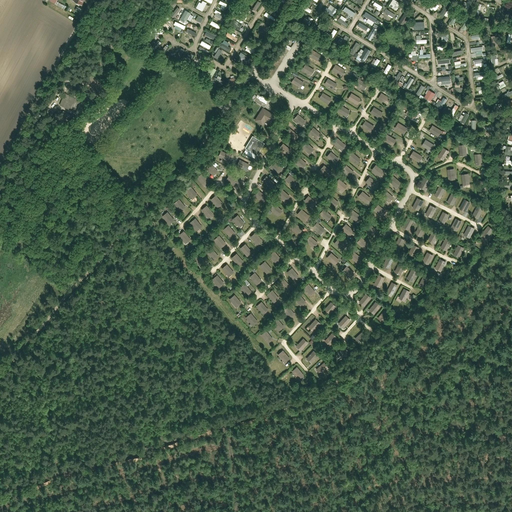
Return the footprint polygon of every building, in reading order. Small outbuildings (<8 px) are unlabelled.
[(48,0),(47,2),(63,11),(66,5),(57,0),(56,0),(48,0)] [(309,57),(318,63),(321,57),(312,51),(309,57)] [(301,71),(310,77),(314,71),(305,65),(301,71)] [(332,71),(341,77),(345,71),(336,65),(332,71)] [(291,83),(300,89),(304,84),(295,78),(291,83)] [(324,85),(333,91),(337,85),(328,79),(324,85)] [(355,85),(364,91),(367,85),(358,79),(355,85)] [(318,99),(327,105),(331,100),(322,94),(318,99)] [(347,100),(356,106),(360,100),(351,94),(347,100)] [(378,99),(387,105),(391,100),(382,94),(378,99)] [(268,101),(257,95),(252,102),(262,108),(263,109),(268,101)] [(337,112),(346,118),(350,112),(341,106),(337,112)] [(275,116),(262,108),(254,121),(262,126),(265,122),(270,125),(275,116)] [(370,114),(379,120),(383,114),(374,108),(370,114)] [(405,115),(414,121),(418,115),(408,109),(405,115)] [(294,119),(301,126),(306,121),(299,114),(294,119)] [(362,127),(371,133),(374,127),(365,121),(362,127)] [(395,129),(404,135),(407,129),(398,124),(395,129)] [(429,132),(438,138),(442,132),(433,126),(429,132)] [(309,132),(317,139),(322,134),(314,127),(309,132)] [(287,134),(294,140),(299,135),(292,129),(287,134)] [(252,134),(245,147),(257,154),(264,141),(252,134)] [(383,141),(393,147),(396,141),(387,135),(383,141)] [(334,143),(341,150),(346,145),(338,138),(334,143)] [(422,147),(431,153),(434,147),(425,141),(422,147)] [(278,148),(286,154),(291,149),(283,142),(278,148)] [(302,147),(310,154),(315,149),(307,142),(302,147)] [(458,146),(460,157),(467,156),(465,146),(458,146)] [(444,162),(449,152),(443,149),(437,158),(444,162)] [(218,156),(227,160),(230,154),(221,150),(218,156)] [(327,156),(334,163),(339,158),(331,151),(327,156)] [(349,157),(356,164),(361,158),(353,152),(349,157)] [(410,158),(419,164),(423,158),(414,152),(410,158)] [(474,156),(476,166),(483,165),(481,155),(474,156)] [(294,161),(301,168),(306,163),(299,156),(294,161)] [(237,165),(246,169),(249,163),(240,159),(237,165)] [(270,165),(277,172),(282,167),(274,160),(270,165)] [(206,167),(212,174),(218,170),(211,162),(206,167)] [(319,169),(326,176),(331,171),(323,164),(319,169)] [(342,170),(349,176),(354,171),(346,164),(342,170)] [(372,169),(379,176),(384,171),(377,164),(372,169)] [(447,169),(448,179),(455,178),(454,168),(447,169)] [(197,177),(203,185),(209,180),(202,172),(197,177)] [(285,179),(293,185),(297,180),(290,173),(285,179)] [(461,174),(463,184),(470,183),(468,173),(461,174)] [(243,180),(229,174),(226,180),(240,187),(243,180)] [(262,180),(269,187),(274,182),(267,175),(262,180)] [(312,182),(320,188),(324,183),(317,176),(312,182)] [(366,181),(373,188),(378,183),(370,176),(366,181)] [(389,181),(396,188),(401,182),(393,176),(389,181)] [(425,190),(430,180),(424,177),(419,186),(425,190)] [(335,184),(342,190),(347,185),(340,178),(335,184)] [(479,180),(481,191),(488,190),(486,179),(479,180)] [(185,190),(192,198),(197,193),(191,185),(185,190)] [(440,197),(445,188),(439,185),(434,194),(440,197)] [(277,194),(285,200),(290,195),(282,188),(277,194)] [(255,194),(262,201),(267,196),(260,189),(255,194)] [(382,195),(389,202),(394,197),(387,190),(382,195)] [(358,196),(366,202),(370,197),(363,191),(358,196)] [(453,205),(458,195),(452,192),(447,201),(453,205)] [(211,199),(217,207),(222,202),(216,195),(211,199)] [(305,200),(312,207),(317,202),(309,195),(305,200)] [(327,200),(334,207),(339,202),(331,195),(327,200)] [(173,201),(180,209),(185,204),(179,196),(173,201)] [(418,210),(423,200),(417,197),(412,206),(418,210)] [(466,211),(471,201),(465,198),(460,207),(466,211)] [(270,208),(278,214),(282,209),(275,203),(270,208)] [(374,209),(382,216),(386,211),(379,204),(374,209)] [(431,216),(436,207),(430,204),(425,213),(431,216)] [(478,217),(484,208),(478,204),(472,214),(478,217)] [(201,209),(208,217),(213,212),(207,205),(201,209)] [(298,213),(305,219),(310,214),(302,208),(298,213)] [(319,213),(327,220),(332,215),(324,208),(319,213)] [(349,214),(356,221),(361,216),(353,209),(349,214)] [(444,223),(449,213),(443,210),(438,219),(444,223)] [(162,216),(169,224),(174,219),(168,211),(162,216)] [(233,219),(239,226),(244,222),(238,214),(233,219)] [(408,229),(414,219),(407,216),(402,225),(408,229)] [(457,229),(462,220),(456,216),(451,226),(457,229)] [(190,223),(197,230),(202,226),(196,218),(190,223)] [(290,227),(298,234),(302,228),(295,222),(290,227)] [(312,227),(320,234),(324,229),(317,222),(312,227)] [(365,227),(372,234),(377,229),(369,222),(365,227)] [(342,228),(349,235),(354,230),(346,223),(342,228)] [(421,236),(426,226),(420,223),(415,232),(421,236)] [(223,229),(229,236),(235,232),(228,224),(223,229)] [(470,237),(475,227),(469,224),(463,233),(470,237)] [(487,237),(494,229),(488,224),(481,232),(487,237)] [(434,242),(439,233),(433,229),(428,239),(434,242)] [(178,234),(185,242),(190,238),(184,230),(178,234)] [(250,236),(257,243),(262,239),(255,231),(250,236)] [(214,239),(220,247),(225,242),(219,235),(214,239)] [(306,241),(313,247),(318,242),(311,236),(306,241)] [(400,248),(405,239),(399,236),(393,245),(400,248)] [(447,249),(452,240),(446,236),(440,246),(447,249)] [(334,242),(342,249),(346,244),(339,237),(334,242)] [(357,242),(365,248),(369,243),(362,237),(357,242)] [(240,248),(246,255),(252,251),(245,243),(240,248)] [(414,256),(419,246),(413,243),(408,252),(414,256)] [(459,256),(464,247),(458,243),(453,253),(459,256)] [(206,252),(213,260),(218,255),(212,248),(206,252)] [(269,255),(275,262),(281,258),(274,250),(269,255)] [(428,263),(434,254),(427,250),(422,260),(428,263)] [(350,256),(357,262),(362,257),(354,251),(350,256)] [(327,257),(334,263),(339,258),(331,252),(327,257)] [(232,257),(238,265),(243,260),(237,253),(232,257)] [(194,258),(200,266),(205,261),(199,254),(194,258)] [(388,267),(394,258),(387,254),(382,264),(388,267)] [(441,270),(446,261),(440,257),(435,267),(441,270)] [(260,265),(266,272),(272,268),(265,260),(260,265)] [(401,273),(406,264),(400,260),(395,270),(401,273)] [(222,268),(228,276),(234,271),(227,264),(222,268)] [(343,270),(350,277),(355,272),(347,265),(343,270)] [(287,272),(294,279),(299,275),(293,267),(287,272)] [(413,280),(418,271),(412,267),(407,277),(413,280)] [(249,276),(256,283),(261,279),(255,271),(249,276)] [(380,285),(384,276),(378,273),(374,282),(380,285)] [(212,278),(219,286),(224,282),(218,274),(212,278)] [(425,286),(430,277),(424,274),(419,283),(425,286)] [(278,281),(285,289),(290,284),(284,277),(278,281)] [(393,293),(398,284),(392,280),(387,290),(393,293)] [(240,287),(246,294),(251,290),(245,282),(240,287)] [(303,287),(310,294),(315,290),(309,282),(303,287)] [(405,300),(410,291),(404,287),(399,297),(405,300)] [(267,293),(273,301),(279,296),(272,289),(267,293)] [(365,304),(371,296),(365,292),(359,300),(365,304)] [(294,298),(301,305),(306,301),(300,293),(294,298)] [(229,298),(236,306),(241,301),(235,294),(229,298)] [(257,305),(263,312),(269,308),(262,300),(257,305)] [(374,312),(380,305),(374,300),(368,308),(374,312)] [(328,313),(335,306),(330,301),(323,308),(328,313)] [(283,310),(290,317),(295,313),(289,305),(283,310)] [(383,320),(389,313),(384,308),(377,316),(383,320)] [(246,316),(252,324),(257,319),(251,312),(246,316)] [(343,326),(350,319),(346,314),(338,321),(343,326)] [(272,321),(279,329),(284,324),(278,317),(272,321)] [(314,330),(320,322),(315,318),(308,325),(314,330)] [(261,334),(267,341),(273,337),(266,329),(261,334)] [(360,342),(367,335),(363,330),(355,336),(360,342)] [(330,343),(337,336),(332,332),(325,339),(330,343)] [(301,349),(307,342),(302,337),(295,344),(301,349)] [(342,358),(349,351),(345,346),(337,353),(342,358)] [(278,354),(284,361),(290,357),(283,349),(278,354)] [(311,361),(318,354),(313,349),(306,356),(311,361)] [(321,373),(328,366),(324,361),(316,367),(321,373)] [(292,370),(298,378),(303,373),(297,366),(292,370)]
